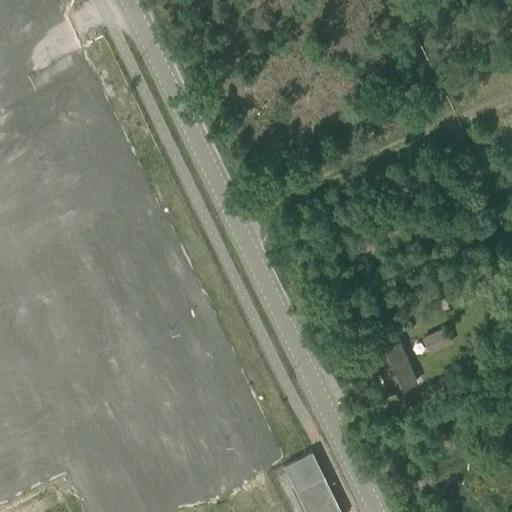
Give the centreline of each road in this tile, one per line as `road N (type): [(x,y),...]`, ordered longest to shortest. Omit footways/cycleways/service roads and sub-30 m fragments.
road 1 (tertiary): [(373,511),(127,0)]
road 2 (track): [(511,93),(234,222)]
